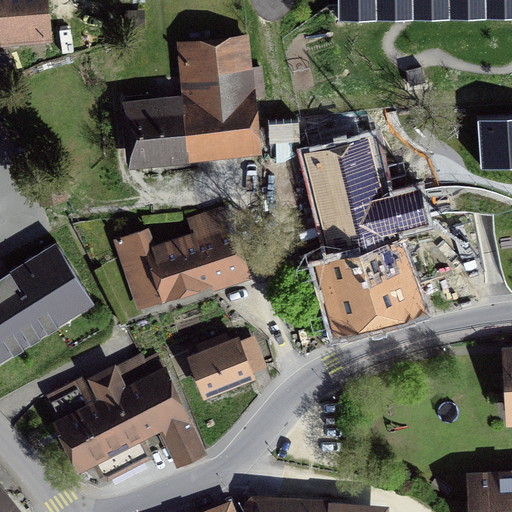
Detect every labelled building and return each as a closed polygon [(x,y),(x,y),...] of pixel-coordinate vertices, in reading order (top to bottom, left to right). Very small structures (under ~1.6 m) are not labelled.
[(41,0),(3,0),(7,38),(44,35),(41,0)] [(132,157),(259,144),(254,96),(263,94),(260,67),(251,68),(248,39),(182,46),(188,102),(151,106),(149,94),(126,96),(132,157)] [(0,53),(0,78),(14,72),(5,51),(0,53)] [(344,277),(328,281),(340,331),(399,315),(399,313),(422,309),(405,265),(387,270),(381,246),(395,243),(410,239),(411,241),(413,240),(409,220),(420,217),(415,193),(450,185),(445,162),(409,171),(396,112),(357,122),(363,145),(313,157),(344,277)] [(511,112),(475,114),(478,161),(511,159),(511,112)] [(55,162),(31,171),(35,183),(33,184),(41,205),(66,199),(55,162)] [(247,266),(226,206),(188,218),(196,242),(156,255),(154,250),(153,251),(146,229),(117,238),(139,301),(247,266)] [(55,240),(0,274),(0,360),(94,302),(55,240)] [(204,391),(251,372),(238,340),(219,347),(216,338),(197,345),(201,354),(191,358),(204,391)] [(181,462),(202,452),(167,370),(157,353),(144,360),(141,354),(93,378),(101,394),(88,400),(77,387),(51,400),(81,461),(93,455),(102,474),(107,476),(148,455),(137,432),(160,420),(181,462)] [(511,511),(511,475),(474,478),(475,511),(511,511)] [(0,511),(15,511),(0,492),(0,511)]
